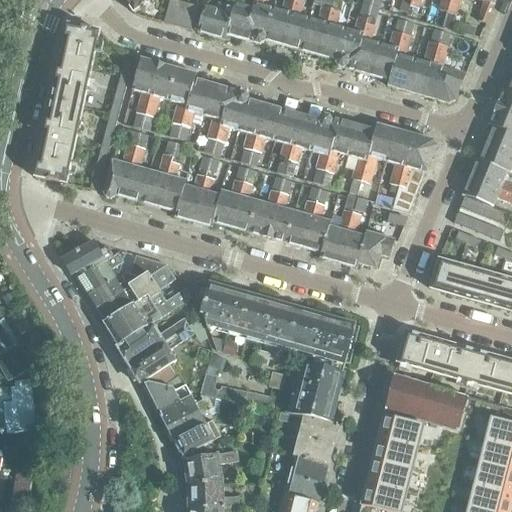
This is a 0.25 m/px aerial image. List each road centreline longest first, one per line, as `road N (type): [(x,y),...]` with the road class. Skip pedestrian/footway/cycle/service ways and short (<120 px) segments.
road 1 (residential): [(397,307),(93,220),(6,207)]
road 2 (residential): [(85,0),(132,38),(462,133)]
road 3 (tertiary): [(81,511),(95,444),(88,371),(6,207)]
road 4 (tertiary): [(6,207),(32,41),(54,0)]
road 5 (residential): [(346,511),(397,307)]
road 6 (residential): [(397,307),(462,133)]
road 7 (residential): [(462,133),(511,14)]
